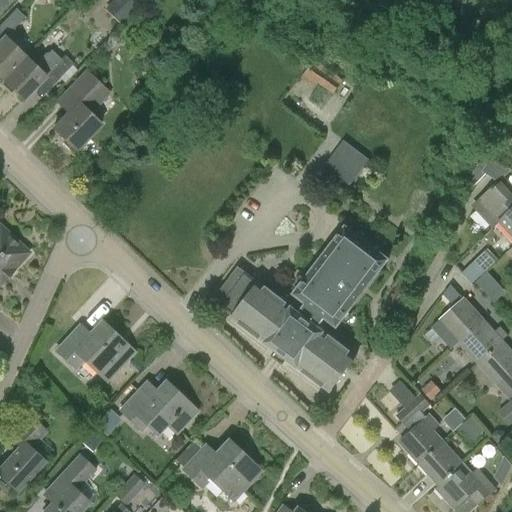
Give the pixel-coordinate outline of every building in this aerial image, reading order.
[(0,0),(0,14),(13,0),(0,0)] [(0,41),(0,76),(4,80),(27,56),(15,44),(22,36),(14,29),(26,17),(17,9),(0,26),(8,34),(0,41)] [(37,66),(27,56),(4,80),(25,100),(50,74),(58,81),(75,64),(66,55),(61,60),(52,50),(49,53),(45,53),(38,61),(38,64),(37,66)] [(343,80),(315,60),(306,73),(333,93),(343,80)] [(91,114),(111,93),(87,70),(70,88),(81,99),(53,128),(77,151),(102,124),(91,114)] [(350,185),(369,160),(344,141),(325,166),(350,185)] [(500,221),(500,222),(511,210),(511,188),(503,179),(477,204),(486,213),(482,216),(493,228),(500,221)] [(511,210),(500,222),(511,234),(511,210)] [(335,341),(323,332),(316,327),(323,318),(335,327),(386,258),(342,226),(291,295),(303,304),(297,313),(257,283),(256,285),(233,316),(232,318),(310,376),(335,341)] [(0,284),(14,270),(14,269),(28,254),(0,227),(0,284)] [(473,284),(485,272),(475,261),(462,274),(473,284)] [(213,302),(233,316),(256,285),(236,271),(213,302)] [(452,349),(460,341),(484,321),(464,298),(440,319),(444,322),(435,330),(452,349)] [(108,381),(134,352),(101,321),(89,334),(80,326),(57,351),(76,368),(84,359),(108,381)] [(460,341),(479,362),(502,341),(484,321),(460,341)] [(355,356),(335,341),(310,376),(330,390),(355,356)] [(479,362),(510,397),(511,394),(511,351),(502,341),(479,362)] [(402,379),(391,389),(407,406),(418,396),(402,379)] [(176,433),(197,410),(166,381),(150,399),(140,390),(121,411),(142,431),(148,424),(158,434),(167,424),(176,433)] [(401,442),(419,463),(443,441),(433,431),(439,425),(430,414),(426,418),(421,412),(430,404),(421,394),(398,416),(412,431),(401,442)] [(457,410),(446,417),(454,430),(465,423),(457,410)] [(477,437),(486,427),(474,415),(464,424),(477,437)] [(30,448),(46,432),(31,418),(12,438),(21,447),(0,469),(0,474),(17,491),(44,462),(30,448)] [(234,500),(261,470),(229,440),(215,455),(206,446),(184,469),(202,487),(211,478),(234,500)] [(196,441),(175,460),(180,466),(201,447),(196,441)] [(419,463),(439,484),(463,463),(443,441),(419,463)] [(77,491),(95,471),(80,457),(57,481),(66,489),(44,511),(80,511),(89,503),(77,491)] [(463,463),(439,484),(439,485),(436,487),(455,509),(471,494),(479,503),(497,488),(479,468),(473,473),(463,463)] [(126,507),(145,486),(134,475),(115,496),(126,507)]
